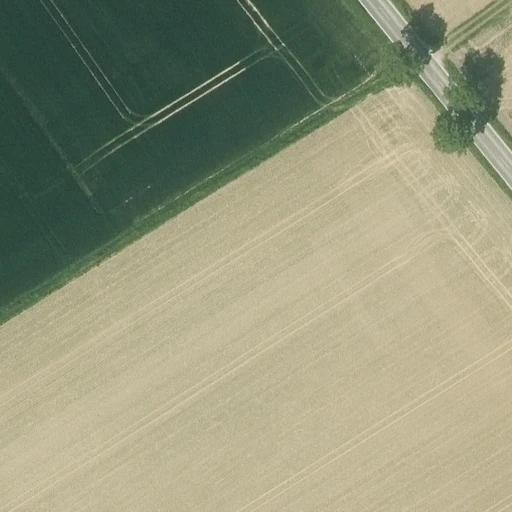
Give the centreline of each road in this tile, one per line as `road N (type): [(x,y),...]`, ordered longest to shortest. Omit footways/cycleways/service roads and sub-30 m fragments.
road 1 (track): [(511,15),(0,344)]
road 2 (secondary): [(511,162),(380,0)]
